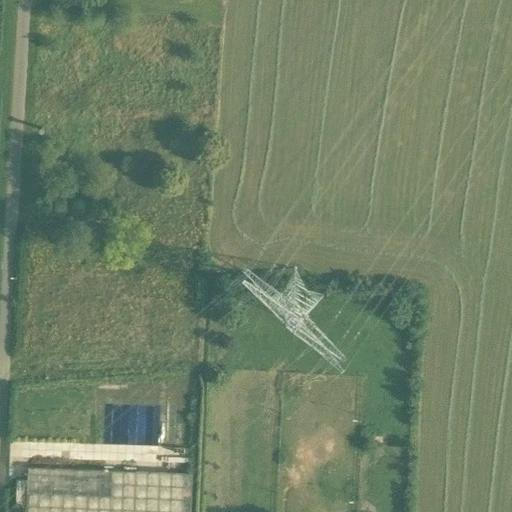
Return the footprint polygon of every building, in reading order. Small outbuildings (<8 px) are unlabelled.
[(129,121),(128,151),(159,152),(159,122),(129,121)] [(153,239),(193,240),(194,199),(153,199),(153,239)] [(113,317),(114,270),(71,269),(70,316),(113,317)] [(111,300),(109,352),(129,353),(128,368),(163,369),(163,351),(150,351),(151,302),(111,300)] [(190,511),(192,473),(28,466),(26,511),(190,511)]
